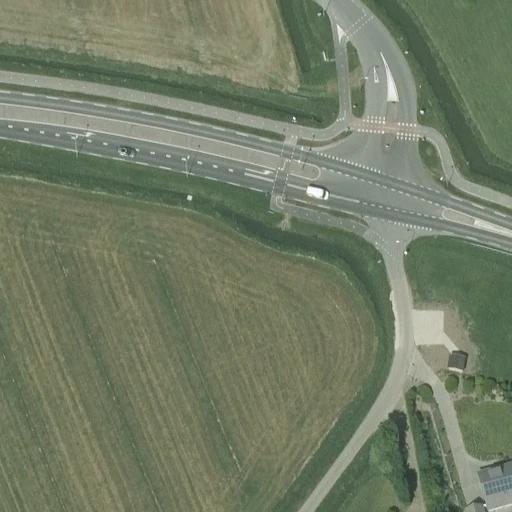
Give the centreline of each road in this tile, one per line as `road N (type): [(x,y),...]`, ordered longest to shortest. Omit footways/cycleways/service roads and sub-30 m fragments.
road 1 (primary): [(0,107),(91,119),(385,193)]
road 2 (unclassified): [(306,511),(393,388),(405,356),(385,193)]
road 3 (unclassified): [(385,193),(388,71),(334,0)]
road 4 (primary): [(511,235),(385,193)]
